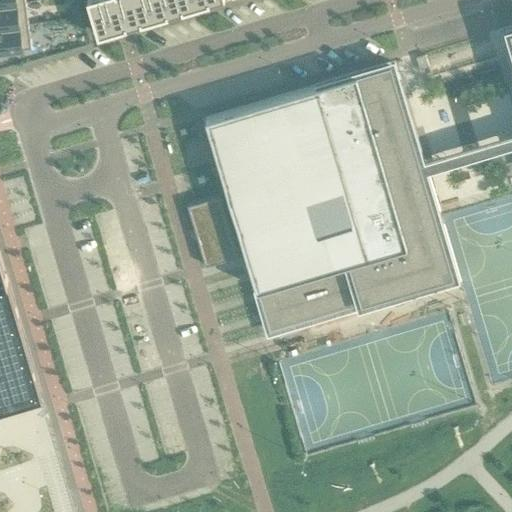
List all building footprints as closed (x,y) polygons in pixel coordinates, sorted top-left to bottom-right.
[(26,0),(0,3),(0,26),(29,23),(26,0)] [(104,0),(88,0),(99,34),(114,29),(104,0)] [(119,0),(104,0),(114,29),(127,25),(119,0)] [(134,0),(119,0),(127,25),(141,21),(134,0)] [(149,0),(134,0),(141,21),(155,17),(149,0)] [(165,0),(149,0),(155,17),(169,13),(165,0)] [(180,0),(165,0),(169,13),(183,9),(180,0)] [(195,0),(180,0),(183,9),(196,5),(195,0)] [(79,3),(71,5),(74,17),(82,15),(79,3)] [(82,15),(74,17),(78,29),(86,27),(82,15)] [(29,23),(0,26),(0,50),(32,46),(29,23)] [(511,30),(511,132),(421,160),(424,170),(511,144),(511,25),(511,26),(511,30)] [(416,57),(417,60),(420,68),(429,65),(427,57),(426,54),(416,57)] [(206,116),(243,241),(270,329),(455,274),(424,170),(420,156),(415,141),(391,61),(206,116)] [(220,193),(187,203),(205,264),(238,255),(220,193)] [(0,253),(0,409),(43,397),(0,253)]
